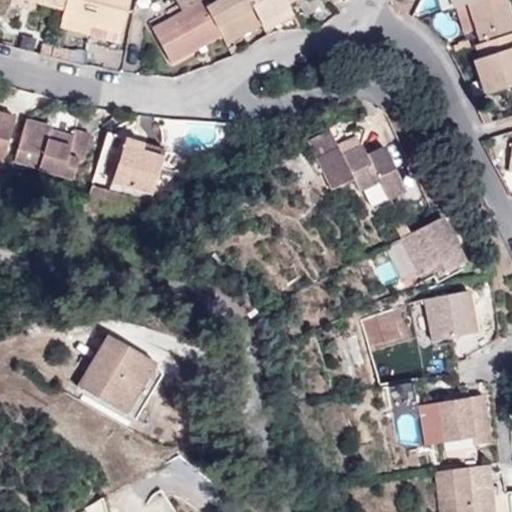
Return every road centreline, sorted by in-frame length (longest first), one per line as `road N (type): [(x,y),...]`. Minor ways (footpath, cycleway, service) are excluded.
road 1 (residential): [(0,254),(189,290),(229,311),(286,511)]
road 2 (residential): [(434,194),(392,107),(376,94),(260,107),(240,99),(225,78)]
road 3 (residential): [(369,12),(435,69),(511,225)]
road 4 (residential): [(225,78),(174,97),(0,67)]
road 5 (residential): [(369,12),(225,78)]
road 6 (residential): [(507,470),(496,375),(511,340)]
